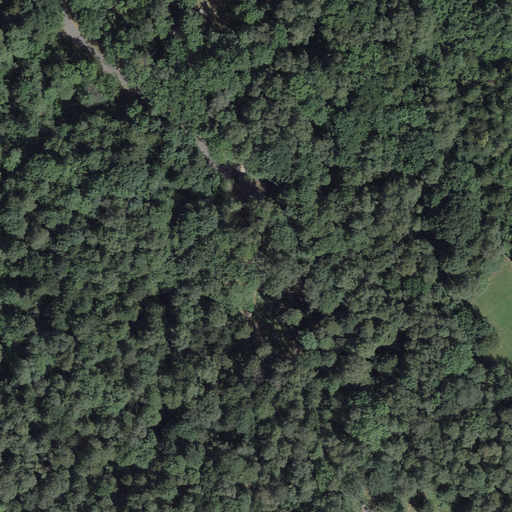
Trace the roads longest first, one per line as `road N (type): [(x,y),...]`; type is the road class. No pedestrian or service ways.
road 1 (unclassified): [(511,379),(288,220),(82,46),(57,0)]
road 2 (track): [(183,11),(205,107),(244,183)]
